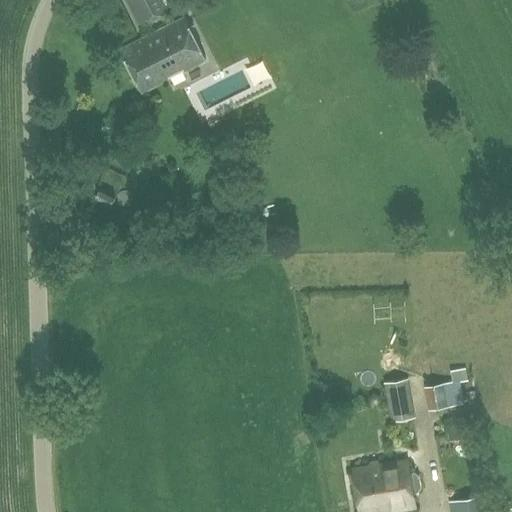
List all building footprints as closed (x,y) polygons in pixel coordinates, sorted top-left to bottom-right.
[(172,8),(167,0),(126,0),(140,25),(172,8)] [(184,16),(119,48),(140,91),(169,77),(168,74),(179,69),(180,71),(205,59),(184,16)] [(465,366),(450,369),(452,380),(453,380),(459,379),(467,378),(465,366)] [(390,420),(412,416),(406,374),(384,378),(390,420)] [(452,380),(423,385),(428,409),(458,403),(463,403),(459,379),(453,380),(452,380)] [(370,395),(370,399),(372,402),(376,403),(379,400),(380,396),(377,393),(373,392),(370,395)] [(477,444),(471,436),(467,436),(462,441),(462,444),(468,452),(472,452),(477,447),(477,444)] [(381,496),(372,498),(374,511),(377,511),(415,506),(413,495),(418,494),(423,488),(421,476),(415,472),(409,473),(407,458),(386,462),(389,484),(379,486),(381,496)] [(371,464),(352,468),(358,511),(374,511),(372,498),(381,496),(379,486),(389,484),(386,462),(371,464)] [(452,499),(454,511),(487,511),(484,494),(452,499)]
